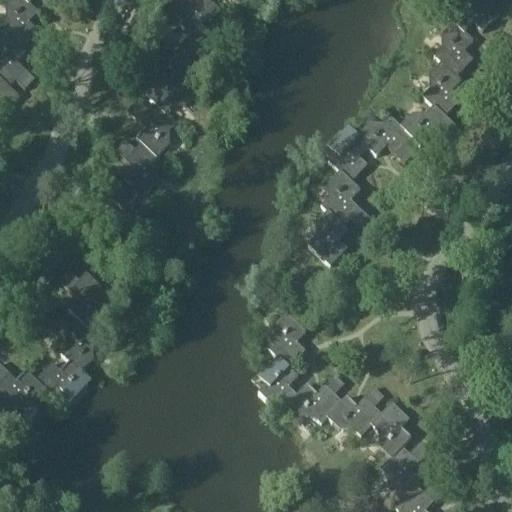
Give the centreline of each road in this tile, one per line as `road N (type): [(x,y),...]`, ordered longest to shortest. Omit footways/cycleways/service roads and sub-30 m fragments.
road 1 (residential): [(511,161),(426,296),(429,325),(473,413),(503,511)]
road 2 (residential): [(0,240),(58,139),(115,0)]
